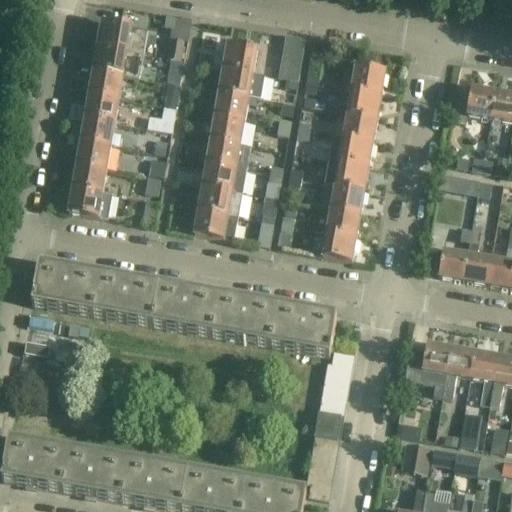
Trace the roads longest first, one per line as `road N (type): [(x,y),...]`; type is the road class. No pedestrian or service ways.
road 1 (residential): [(388,293),(23,227)]
road 2 (residential): [(388,293),(435,35)]
road 3 (residential): [(23,227),(64,0)]
road 4 (residential): [(349,511),(388,293)]
road 5 (residential): [(435,35),(239,0)]
road 6 (residential): [(0,355),(23,227)]
road 7 (residential): [(511,315),(388,293)]
